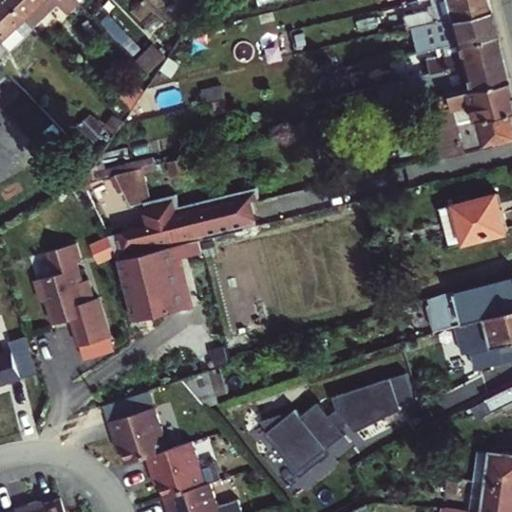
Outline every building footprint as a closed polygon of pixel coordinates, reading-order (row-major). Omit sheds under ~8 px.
[(0,0),(0,49),(31,22),(10,0),(0,0)] [(10,0),(31,22),(53,2),(60,9),(69,0),(10,0)] [(195,0),(169,0),(168,1),(180,15),(195,0)] [(407,27),(410,26),(487,7),(485,0),(429,0),(432,9),(404,16),(407,27)] [(415,51),(431,47),(494,33),(487,7),(410,26),(415,51)] [(299,30),(290,32),(294,48),(303,46),(299,30)] [(427,72),(455,65),(500,55),(494,33),(431,47),(434,59),(425,61),(427,72)] [(163,54),(152,42),(134,58),(146,71),(163,54)] [(500,55),(455,65),(460,90),(506,78),(500,55)] [(511,99),(506,78),(460,90),(415,101),(419,116),(427,113),(451,107),(463,155),(511,143),(511,141),(506,109),(511,107),(511,99)] [(227,96),(224,83),(202,88),(204,100),(227,96)] [(451,107),(427,113),(439,161),(463,155),(451,107)] [(50,149),(39,136),(29,144),(41,158),(50,149)] [(128,203),(142,200),(145,199),(136,168),(112,174),(128,203)] [(210,238),(255,228),(249,202),(258,200),(256,188),(177,204),(174,193),(145,199),(142,200),(149,230),(106,241),(115,258),(167,249),(210,238)] [(501,201),(442,214),(450,251),(509,238),(501,201)] [(167,249),(180,304),(223,293),(210,238),(167,249)] [(73,265),(67,247),(40,256),(47,278),(27,285),(33,307),(38,306),(45,328),(63,323),(76,365),(107,357),(90,302),(85,303),(79,284),(74,286),(68,266),(73,265)] [(167,249),(115,258),(130,317),(180,305),(180,304),(167,249)] [(424,304),(430,328),(447,323),(448,322),(511,306),(511,276),(452,292),(452,294),(444,296),(445,298),(424,304)] [(422,297),(424,304),(445,298),(444,296),(452,294),(452,292),(451,290),(422,297)] [(478,367),(511,358),(511,306),(448,322),(455,350),(472,346),(478,367)] [(0,348),(0,378),(29,369),(20,341),(0,348)] [(223,361),(211,366),(222,398),(234,394),(223,361)] [(211,366),(182,375),(205,404),(222,398),(211,366)] [(260,417),(301,467),(345,431),(339,423),(347,417),(357,429),(399,408),(397,402),(414,396),(405,368),(333,393),(337,405),(329,411),(318,398),(301,412),(295,406),(285,414),(281,410),(260,417)] [(511,385),(470,407),(476,420),(511,402),(511,385)] [(103,401),(110,421),(157,406),(151,386),(103,401)] [(157,406),(110,421),(117,443),(120,442),(126,463),(146,457),(167,450),(163,433),(165,432),(157,406)] [(167,450),(146,457),(154,479),(157,478),(163,498),(164,497),(211,482),(222,479),(217,463),(202,468),(193,441),(167,450)] [(511,452),(496,451),(492,479),(511,481),(511,452)] [(452,475),(441,474),(438,489),(450,489),(452,475)] [(511,481),(492,479),(488,509),(511,511),(511,481)] [(211,482),(164,497),(169,511),(243,511),(240,501),(219,507),(211,482)] [(39,500),(15,508),(16,511),(65,511),(61,496),(40,503),(39,500)] [(487,511),(488,509),(436,502),(434,511),(487,511)]
